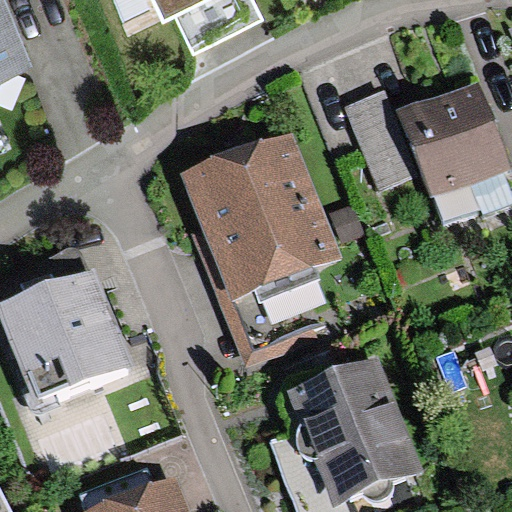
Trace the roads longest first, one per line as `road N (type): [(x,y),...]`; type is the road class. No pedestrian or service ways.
road 1 (residential): [(254,511),(118,159)]
road 2 (residential): [(118,159),(234,83),(375,13),(427,0)]
road 3 (residential): [(0,226),(118,159)]
